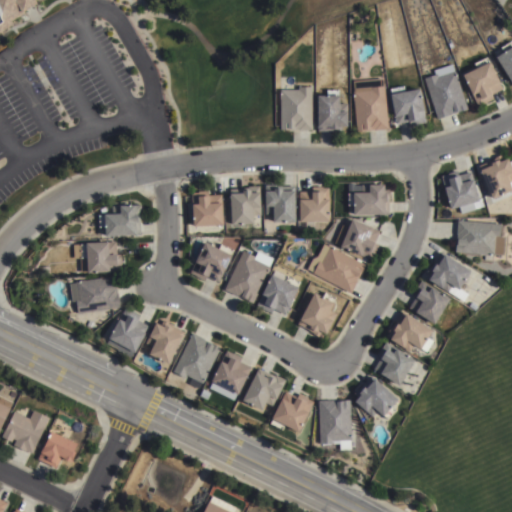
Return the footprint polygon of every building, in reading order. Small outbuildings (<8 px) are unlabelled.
[(40,0),(35,3),(37,8),(11,23),(13,27),(0,34),(0,0),(40,0)] [(511,80),(495,53),(502,48),(500,45),(509,39),(511,42),(511,80)] [(473,61),(485,55),(487,58),(501,86),(489,92),(492,98),(483,102),(482,100),(477,103),(466,79),(468,78),(464,70),(474,64),(473,61)] [(433,69),(451,63),(453,69),(454,69),(466,107),(436,116),(424,77),(434,73),(433,69)] [(380,77),(381,84),(383,84),(386,127),(356,129),(352,79),(380,77)] [(297,87),(297,84),(309,84),(310,127),(279,127),(279,87),(297,87)] [(416,85),(418,94),(419,94),(424,119),(418,121),(418,122),(409,123),(408,119),(395,121),(389,91),(416,85)] [(326,89),(337,89),(337,94),(338,94),(339,103),(345,103),(345,123),(340,123),(340,130),(335,130),(335,129),(316,129),(315,92),(326,92),(326,89)] [(489,159),(497,156),(498,158),(506,155),(511,168),(511,179),(508,181),(510,186),(491,194),(479,166),(490,161),(489,159)] [(446,173),(447,177),(458,173),(460,181),(471,177),(477,198),(449,206),(440,175),(446,173)] [(353,189),(370,188),(370,181),(384,180),(384,188),(390,188),(390,193),(388,193),(388,213),(382,213),(382,211),(354,212),(353,204),(347,204),(347,191),(353,191),(353,189)] [(261,213),(252,213),(253,220),(231,222),(229,191),(240,190),(240,185),(259,184),(259,189),(261,213)] [(295,219),(273,219),(272,212),(265,212),(264,188),(273,188),(273,184),(294,184),(294,187),(295,219)] [(311,196),(311,185),(329,185),(329,218),(300,219),(299,196),(311,196)] [(207,189),(207,192),(221,192),(222,222),(192,223),(191,201),(192,201),(192,189),(207,189)] [(103,211),(118,210),(117,202),(132,201),(132,203),(139,202),(139,214),(138,214),(139,232),(104,234),(104,225),(98,225),(97,215),(103,215),(103,211)] [(352,216),(372,225),(372,226),(378,229),(373,241),(377,243),(371,258),(334,241),(342,224),(348,226),(352,216)] [(454,250),(456,218),(499,221),(498,234),(503,235),(502,254),(493,253),(454,250)] [(220,242),(233,248),(217,280),(205,274),(203,278),(188,271),(204,238),(218,245),(220,242)] [(84,240),(105,239),(105,240),(115,240),(116,253),(119,253),(120,269),(86,271),(85,256),(80,256),(79,242),(84,242),(84,240)] [(366,264),(362,272),(360,271),(350,291),(312,272),(318,260),(320,261),(329,245),(366,264)] [(257,250),(272,258),(268,265),(270,266),(266,274),(265,274),(252,301),(224,288),(242,249),(254,255),(257,250)] [(429,268),(434,261),(436,262),(443,252),(469,268),(458,287),(467,292),(463,299),(427,277),(432,270),(429,268)] [(284,313),(271,307),(270,310),(256,304),(271,272),(285,279),(287,274),(299,280),(297,284),(284,313)] [(113,275),(118,306),(77,313),(75,299),(71,300),(69,282),(113,275)] [(421,279),(448,296),(432,321),(408,306),(415,295),(411,293),(416,285),(417,284),(421,279)] [(325,290),(335,296),(329,309),(335,312),(325,331),(318,327),(316,331),(298,322),(314,290),(322,295),(325,290)] [(471,301),(477,305),(474,309),(468,305),(471,301)] [(387,330),(390,325),(391,326),(393,322),(394,322),(401,310),(430,328),(419,347),(412,343),(409,348),(402,343),(401,345),(388,337),(391,333),(387,330)] [(118,317),(122,320),(126,313),(144,324),(143,326),(146,327),(133,351),(107,336),(118,317)] [(167,362),(148,352),(155,338),(148,334),(155,320),(161,324),(163,320),(183,330),(181,334),(167,362)] [(185,373),(184,375),(172,369),(192,331),(219,346),(197,387),(188,383),(191,376),(185,373)] [(376,354),(384,340),(413,357),(398,383),(372,368),(379,356),(376,354)] [(233,399),(209,387),(212,380),(211,379),(225,349),(231,352),(232,351),(241,356),(239,359),(250,365),(247,373),(237,392),(236,392),(233,399)] [(277,374),(284,378),(275,397),(273,396),(270,403),(265,401),(261,408),(242,398),(256,370),(267,375),(268,373),(275,377),(277,374)] [(372,377),(395,397),(381,413),(376,408),(370,414),(353,399),(358,393),(357,391),(362,385),(364,386),(372,377)] [(293,402),(298,392),(313,399),(298,430),(284,423),(281,429),(269,423),(272,417),(272,416),(285,390),(290,392),(286,399),(293,402)] [(349,398),(351,441),(320,443),(318,400),(349,398)] [(0,402),(10,407),(0,428),(0,402)] [(29,418),(33,409),(48,417),(31,453),(13,444),(15,439),(12,437),(11,440),(1,436),(13,411),(29,418)] [(77,443),(74,450),(77,452),(71,462),(61,457),(56,468),(38,459),(52,431),(77,443)] [(202,511),(208,501),(211,495),(235,507),(232,511),(202,511)]
